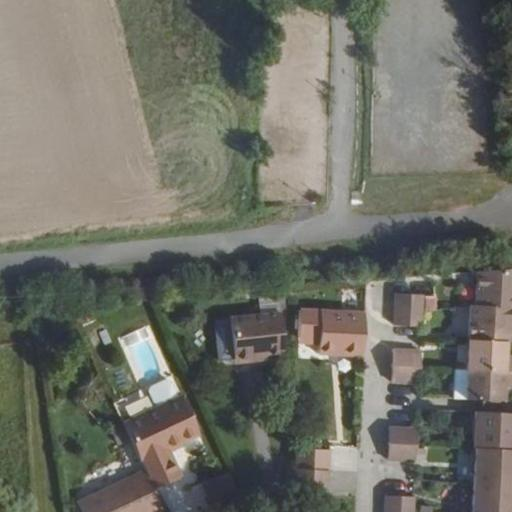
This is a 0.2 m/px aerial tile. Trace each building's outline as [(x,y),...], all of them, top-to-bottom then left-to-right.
[(511,265),(474,269),(472,304),(468,304),(463,396),(500,399),(500,391),(501,385),(511,384),(511,355),(503,355),(503,346),(504,339),(509,339),(510,322),(511,307),(511,306),(511,265)] [(423,292),(395,291),(393,322),(421,324),(423,292)] [(91,306),(73,311),(77,326),(95,322),(91,306)] [(361,352),(363,310),(318,307),(316,350),(361,352)] [(281,348),(278,308),(227,314),(230,350),(239,358),(249,357),(249,351),(264,350),(281,348)] [(419,349),(391,347),(389,378),(418,379),(419,349)] [(178,391),(119,418),(141,466),(149,484),(176,471),(165,448),(163,442),(175,437),(175,439),(178,438),(196,430),(178,391)] [(511,511),(511,412),(471,410),(470,445),(473,445),(471,511),(511,511)] [(387,426),(387,436),(385,456),(413,458),(415,427),(387,426)] [(179,441),(178,438),(175,439),(175,437),(163,442),(165,448),(179,441)] [(293,465),(325,467),(327,447),(293,445),(293,465)] [(324,484),(325,467),(293,465),(292,483),(324,484)] [(79,511),(143,511),(159,505),(149,484),(141,466),(73,497),(79,511)] [(201,481),(209,510),(237,502),(229,472),(201,481)] [(410,511),(411,495),(383,493),(382,511),(410,511)]
